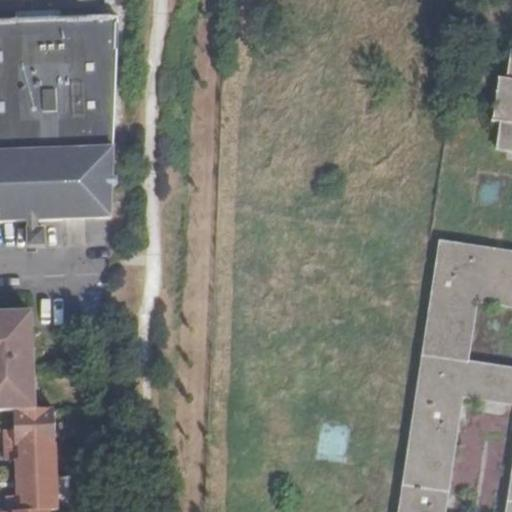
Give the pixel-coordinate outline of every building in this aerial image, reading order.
[(0,225),(110,221),(116,19),(0,24),(0,225)] [(511,74),(510,83),(502,82),(496,124),(505,126),(500,153),(511,154),(511,74)] [(45,233),(26,234),(26,248),(45,247),(45,233)] [(511,511),(511,255),(445,244),(417,420),(428,423),(418,492),(407,490),(403,511),(511,511)] [(0,417),(11,417),(10,436),(3,436),(3,465),(12,465),(14,502),(4,502),(4,511),(56,511),(54,414),(35,414),(31,319),(0,319),(0,417)] [(428,423),(417,420),(407,490),(418,492),(428,423)]
